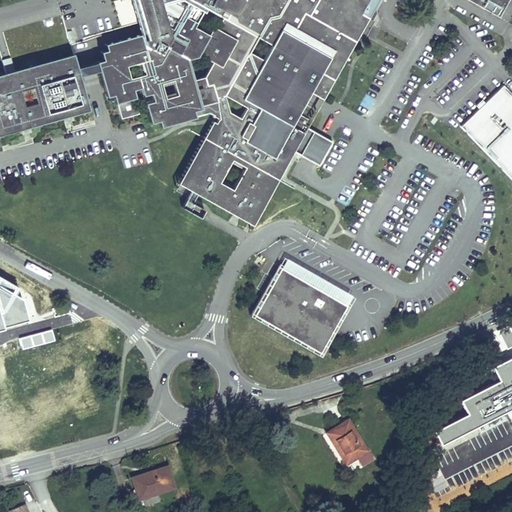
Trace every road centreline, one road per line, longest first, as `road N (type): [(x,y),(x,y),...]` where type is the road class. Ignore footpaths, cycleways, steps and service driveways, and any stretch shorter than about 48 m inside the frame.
road 1 (tertiary): [(278,398),(370,370),(511,309)]
road 2 (unknown): [(415,39),(380,93),(378,110),(400,133),(426,102)]
road 3 (tertiary): [(0,473),(140,436)]
